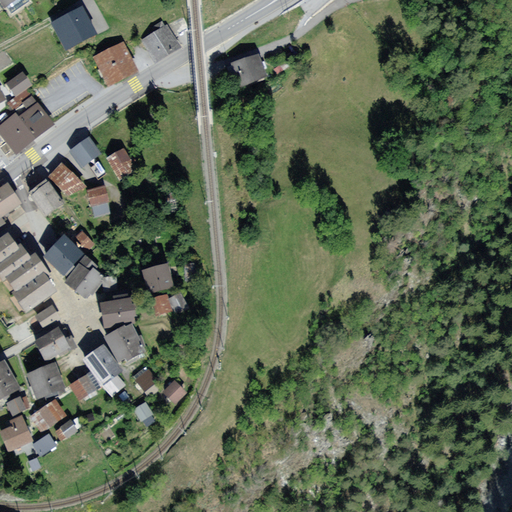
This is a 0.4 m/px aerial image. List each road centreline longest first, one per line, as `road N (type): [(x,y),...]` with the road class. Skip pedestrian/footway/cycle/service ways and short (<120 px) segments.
road 1 (residential): [(159,70),(176,81),(266,47),(351,0)]
road 2 (primary): [(12,172),(159,70)]
road 3 (residential): [(12,172),(68,309)]
road 4 (primary): [(159,70),(274,0)]
